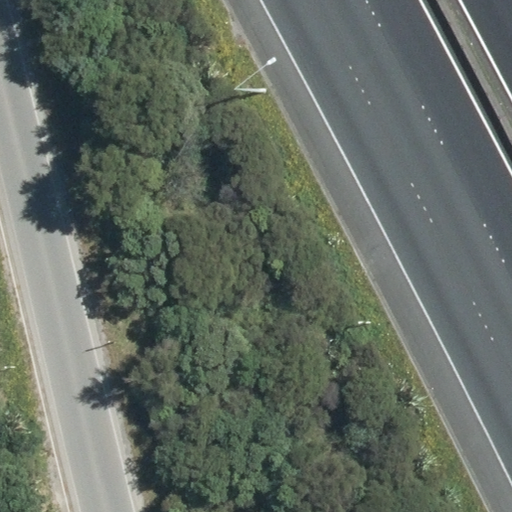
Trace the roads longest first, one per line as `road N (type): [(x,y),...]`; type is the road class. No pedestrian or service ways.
road 1 (motorway): [(107,511),(0,99)]
road 2 (motorway): [(511,281),(361,0)]
